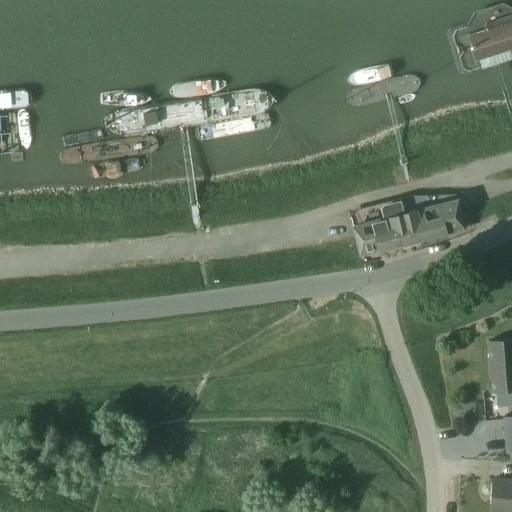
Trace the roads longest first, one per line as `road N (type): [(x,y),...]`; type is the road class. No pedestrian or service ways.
road 1 (residential): [(0,257),(287,228),(442,182)]
road 2 (unclassified): [(369,279),(0,321)]
road 3 (residential): [(433,511),(434,464),(369,279)]
road 4 (unclassified): [(369,279),(511,226)]
